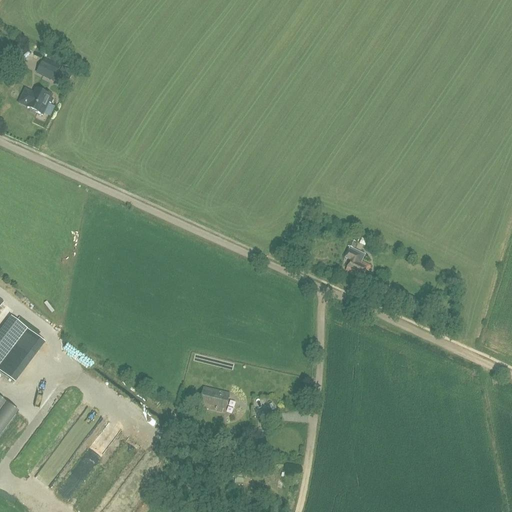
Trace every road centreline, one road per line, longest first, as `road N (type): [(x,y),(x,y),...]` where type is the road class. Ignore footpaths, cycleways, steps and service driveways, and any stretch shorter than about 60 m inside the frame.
road 1 (track): [(511,375),(0,141)]
road 2 (track): [(323,281),(297,511)]
